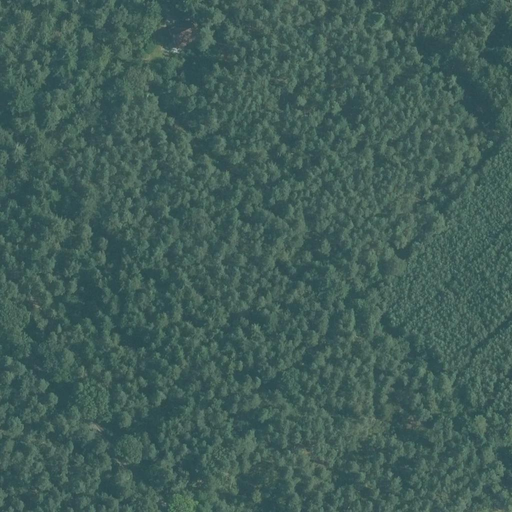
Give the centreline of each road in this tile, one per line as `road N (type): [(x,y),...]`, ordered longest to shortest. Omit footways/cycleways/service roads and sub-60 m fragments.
road 1 (track): [(175,511),(511,132)]
road 2 (track): [(358,306),(52,0)]
road 3 (unclassified): [(166,511),(0,324)]
road 4 (track): [(508,137),(367,0)]
road 5 (track): [(0,107),(164,0)]
